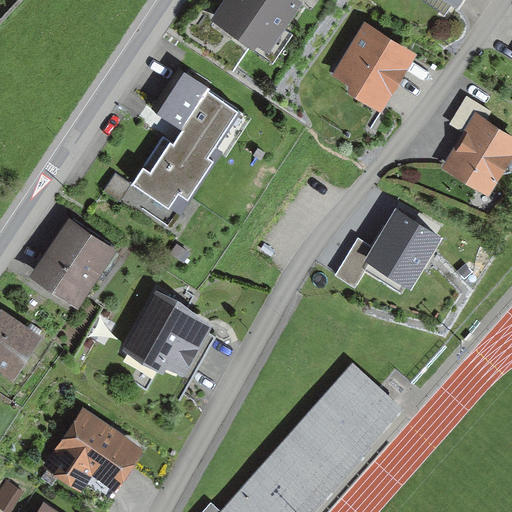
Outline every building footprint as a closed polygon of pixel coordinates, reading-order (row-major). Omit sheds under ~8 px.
[(264,48),(295,2),(291,0),(228,0),(218,17),(264,48)] [(365,22),(332,76),(348,86),(348,94),(382,114),(418,56),(365,22)] [(204,154),(235,109),(185,76),(161,111),(186,128),(174,146),(163,138),(134,180),(168,203),(179,187),(188,192),(211,159),(204,154)] [(511,136),(476,114),(442,169),(489,198),(511,160),(511,136)] [(406,286),(412,290),(444,239),(397,210),(373,248),(357,239),(334,276),(354,288),(365,271),(401,293),(406,286)] [(77,298),(109,249),(70,224),(38,273),(77,298)] [(156,291),(123,351),(163,376),(167,371),(185,377),(214,327),(178,300),(156,291)] [(38,337),(3,313),(0,317),(0,364),(13,373),(38,337)] [(313,511),(404,411),(352,364),(221,511),(211,504),(203,511),(313,511)] [(144,450),(81,411),(44,466),(82,493),(93,478),(116,493),(144,450)]
